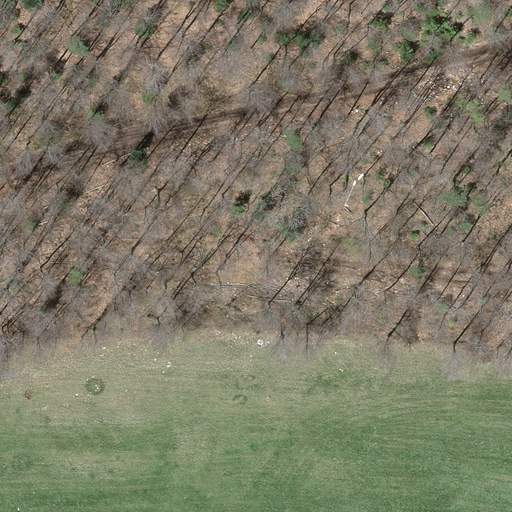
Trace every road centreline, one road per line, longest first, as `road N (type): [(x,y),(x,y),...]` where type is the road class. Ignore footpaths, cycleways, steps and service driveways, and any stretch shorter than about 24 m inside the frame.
road 1 (track): [(511,46),(384,85),(0,177)]
road 2 (track): [(511,282),(304,263)]
